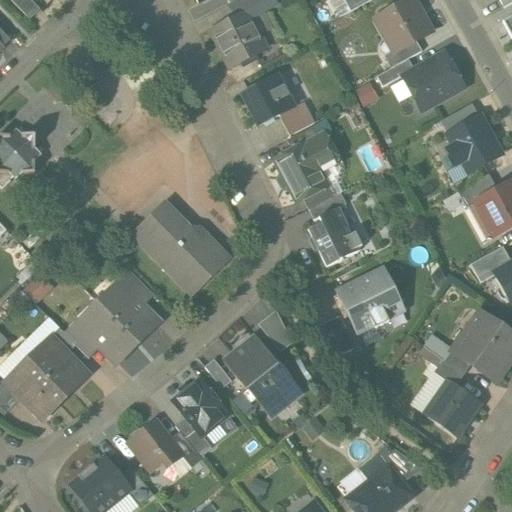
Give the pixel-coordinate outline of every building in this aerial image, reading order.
[(8,0),(29,21),(41,11),(29,0),(8,0)] [(240,0),(229,6),(226,7),(234,21),(246,14),(247,16),(257,10),(251,0),(240,0)] [(373,0),(345,0),(344,1),(351,13),(373,0)] [(511,0),(497,0),(503,10),(511,5),(511,0)] [(411,1),(374,21),(385,40),(390,38),(397,51),(398,53),(416,43),(432,34),(422,17),(420,18),(411,1)] [(234,21),(210,33),(230,70),(266,51),(247,16),(246,14),(234,21)] [(511,18),(503,24),(511,41),(511,18)] [(0,31),(0,48),(1,50),(10,42),(0,31)] [(422,54),(416,43),(398,53),(397,51),(384,58),(391,71),(408,62),(422,54)] [(414,72),(402,78),(419,108),(429,103),(432,108),(463,90),(444,55),(414,72)] [(414,72),(408,62),(391,71),(377,79),(382,89),(402,78),(414,72)] [(277,78),(242,97),(258,128),(279,117),(294,110),(277,78)] [(369,85),(357,91),(364,105),(377,99),(369,85)] [(279,117),(289,138),(314,125),(304,105),(294,110),(279,117)] [(480,120),(448,137),(454,148),(447,152),(456,168),(463,164),(469,174),(500,157),(480,120)] [(312,130),(287,143),(292,153),(317,140),(312,130)] [(10,138),(0,137),(0,190),(2,193),(10,184),(9,183),(13,180),(15,182),(21,176),(34,176),(35,163),(41,157),(35,151),(35,138),(22,138),(16,132),(10,138)] [(292,153),(274,163),(297,204),(302,201),(327,188),(326,187),(317,170),(335,160),(323,137),(317,140),(292,153)] [(497,192),(489,177),(457,194),(467,211),(475,206),(474,205),(497,192)] [(511,184),(497,192),(474,205),(475,206),(493,239),(511,228),(511,184)] [(308,212),(337,199),(330,186),(326,187),(327,188),(302,201),(308,212)] [(337,199),(308,212),(314,223),(319,221),(339,211),(346,207),(341,197),(337,199)] [(198,249),(159,209),(131,237),(192,300),(230,262),(208,239),(198,249)] [(339,211),(319,221),(321,226),(308,233),(326,270),(360,254),(359,251),(362,249),(355,236),(352,237),(339,211)] [(479,282),(493,275),(511,265),(502,250),(471,267),(479,282)] [(511,264),(511,265),(493,275),(511,308),(511,264)] [(382,268),(334,292),(357,338),(405,315),(382,268)] [(119,288),(135,304),(147,292),(128,272),(115,286),(118,289),(119,288)] [(135,304),(119,288),(118,289),(99,307),(136,345),(154,327),(156,329),(158,327),(135,304)] [(136,345),(99,307),(81,325),(79,327),(95,343),(118,366),(119,365),(117,363),(136,345)] [(258,327),(280,355),(292,346),(276,313),(258,327)] [(499,334),(489,327),(492,324),(478,314),(467,331),(470,333),(455,354),(452,352),(451,354),(470,368),(496,386),(511,362),(511,337),(502,331),(499,334)] [(317,329),(332,361),(355,350),(340,318),(317,329)] [(83,355),(95,343),(79,327),(81,325),(78,322),(63,335),(76,348),(83,355)] [(67,357),(76,348),(63,335),(59,332),(50,340),(67,357)] [(67,357),(50,340),(49,341),(51,344),(42,354),(39,351),(27,362),(63,398),(75,386),(77,388),(88,378),(67,357)] [(255,340),(223,365),(246,393),(247,392),(269,419),(300,394),(278,366),(276,367),(255,340)] [(444,364),(463,378),(470,368),(451,354),(444,364)] [(63,398),(27,362),(16,373),(19,376),(9,385),(7,382),(4,384),(21,402),(42,423),(53,412),(51,410),(63,398)] [(205,370),(222,392),(232,384),(214,362),(205,370)] [(455,390),(463,378),(444,364),(442,363),(433,375),(447,384),(455,390)] [(447,384),(433,375),(411,408),(424,416),(447,384)] [(227,418),(200,383),(173,405),(186,420),(201,439),(201,438),(227,418)] [(0,414),(4,418),(21,402),(4,384),(0,388),(0,414)] [(455,390),(447,384),(424,416),(457,440),(480,407),(455,390)] [(186,420),(175,429),(179,435),(198,457),(209,448),(201,438),(201,439),(186,420)] [(170,443),(155,424),(144,433),(138,433),(128,440),(127,446),(150,475),(162,465),(170,468),(181,459),(182,458),(170,443)] [(202,463),(198,457),(179,435),(170,443),(182,458),(181,459),(191,471),(202,463)] [(389,469),(401,484),(419,470),(389,449),(379,456),(389,469)] [(117,481),(101,461),(68,487),(87,511),(108,511),(128,496),(117,481)] [(389,469),(347,502),(354,511),(394,511),(412,498),(401,484),(389,469)] [(117,481),(128,496),(137,508),(151,497),(131,471),(117,481)] [(268,485),(254,480),(249,491),(263,498),(268,485)]
